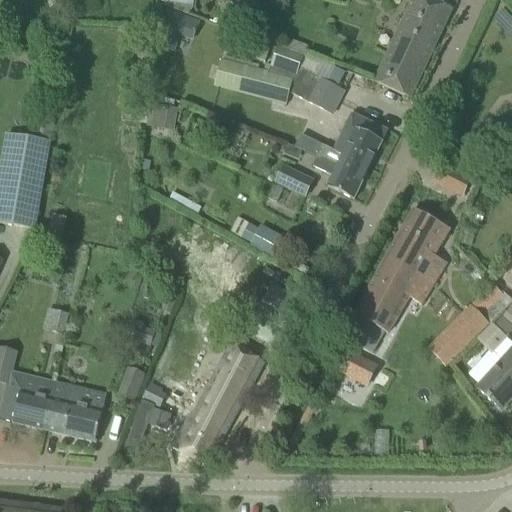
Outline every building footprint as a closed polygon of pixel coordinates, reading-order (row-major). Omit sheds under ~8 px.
[(194,0),(164,0),(164,3),(193,8),(194,0)] [(410,100),(451,11),(428,0),(412,0),(374,84),(410,100)] [(168,11),(160,30),(180,38),(192,42),(200,23),(168,11)] [(260,45),(255,60),(264,63),(269,49),(260,45)] [(332,117),(343,94),(299,71),(303,58),(277,49),(267,76),(291,83),(289,95),(332,117)] [(289,95),(291,83),(267,76),(221,65),(215,88),(286,106),(289,95)] [(149,117),(147,127),(172,132),(173,122),(175,110),(151,106),(149,117)] [(342,134),(333,152),(333,153),(369,170),(386,133),(350,116),(342,134)] [(0,224),(36,231),(56,121),(41,118),(39,132),(45,133),(43,142),(6,136),(0,168),(0,224)] [(511,135),(498,152),(508,163),(511,159),(511,135)] [(322,147),(301,137),(295,148),(317,157),(318,157),(322,148),(322,147)] [(460,141),(448,164),(478,179),(490,157),(460,141)] [(369,170),(333,153),(328,151),(322,148),(318,157),(317,157),(312,168),(332,178),(327,189),(354,201),(369,170)] [(305,198),(312,183),(283,169),(276,184),(305,198)] [(463,177),(453,195),(463,200),(472,181),(463,177)] [(434,258),(450,232),(413,211),(354,316),(389,336),(410,300),(422,307),(447,265),(434,258)] [(252,246),(272,257),(281,242),(260,230),(252,246)] [(470,306),(425,352),(445,371),(489,326),(470,306)] [(511,310),(510,309),(492,329),(505,340),(511,332),(511,310)] [(64,337),(69,316),(47,311),(42,332),(64,337)] [(264,364),(230,346),(217,372),(211,369),(203,383),(210,386),(192,418),(189,417),(172,449),(207,469),(264,364)] [(0,384),(8,386),(16,353),(0,349),(0,384)] [(511,349),(476,389),(500,412),(511,399),(511,349)] [(348,353),(337,373),(367,389),(377,368),(348,353)] [(135,404),(146,376),(144,376),(147,370),(132,364),(129,370),(128,369),(117,397),(135,404)] [(13,425),(43,432),(50,401),(54,402),(58,385),(49,383),(46,399),(7,390),(0,416),(14,420),(13,425)] [(106,397),(58,385),(54,402),(50,401),(43,432),(95,445),(106,397)] [(141,401),(160,410),(166,397),(171,401),(187,396),(183,391),(167,395),(161,392),(162,390),(151,385),(150,387),(149,386),(141,401)] [(61,511),(62,511),(0,503),(0,511),(61,511)]
